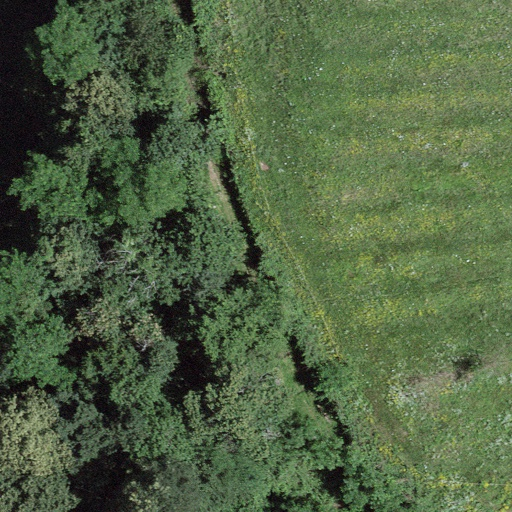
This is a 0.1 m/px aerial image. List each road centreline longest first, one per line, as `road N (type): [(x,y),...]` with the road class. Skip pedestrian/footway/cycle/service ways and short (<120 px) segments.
road 1 (track): [(188,0),(244,258),(372,511)]
road 2 (track): [(325,418),(277,399),(118,258),(60,249),(0,260)]
